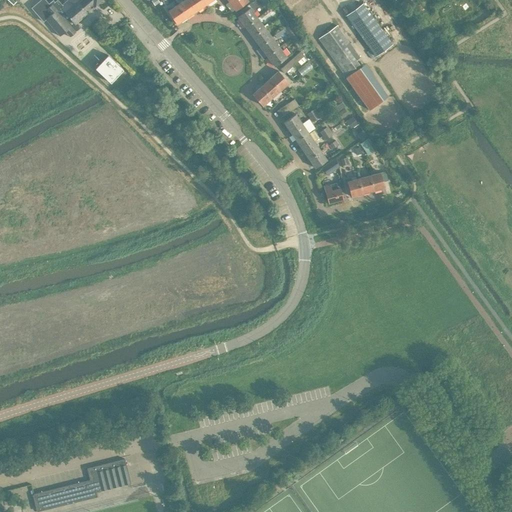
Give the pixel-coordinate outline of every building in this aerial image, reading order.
[(45,0),(39,0),(31,8),(43,22),(45,19),(59,36),(65,31),(70,37),(81,27),(77,22),(87,13),(86,12),(93,6),(94,6),(101,0),(67,0),(62,5),(57,0),(56,0),(54,2),(53,0),(52,0),(48,3),(45,0)] [(188,0),(184,0),(178,4),(186,17),(196,11),(188,0)] [(202,0),(188,0),(196,11),(206,4),(202,0)] [(229,0),(228,1),(236,10),(248,1),(247,0),(229,0)] [(375,56),(392,44),(363,3),(346,15),(375,56)] [(178,4),(168,11),(177,24),(186,17),(178,4)] [(244,26),(257,17),(250,7),(237,16),(244,26)] [(264,26),(258,17),(257,17),(244,26),(252,36),(264,26)] [(356,60),(360,58),(336,25),(318,38),(346,77),(345,77),(369,110),(388,96),(365,63),(361,66),(356,60)] [(271,36),(265,27),(264,26),(252,36),(259,45),(271,36)] [(279,46),(272,37),(271,36),(259,45),(266,55),(279,46)] [(287,57),(279,47),(279,46),(266,55),(274,66),(287,57)] [(300,51),(280,69),(284,74),(304,56),(300,51)] [(111,83),(123,70),(108,55),(95,68),(111,83)] [(280,90),(289,82),(279,71),(270,78),(280,90)] [(271,98),(280,90),(270,78),(261,86),(271,98)] [(262,106),(271,98),(261,86),(252,94),(262,106)] [(294,99),(288,103),(293,109),(299,105),(298,105),(294,99)] [(288,103),(282,107),(287,113),(293,109),(288,103)] [(282,107),(276,111),(281,117),(287,113),(282,107)] [(314,109),(308,113),(311,117),(317,113),(314,108),(314,109)] [(296,113),(283,121),(290,131),(302,123),(296,113)] [(317,113),(311,117),(313,121),(320,117),(317,113)] [(350,128),(353,127),(357,123),(352,116),(348,119),(345,121),(350,128)] [(302,123),(290,131),(296,140),(308,132),(302,123)] [(367,137),(364,133),(359,125),(354,129),(362,141),(367,137)] [(326,127),(320,131),(323,135),(329,131),(326,127)] [(329,131),(323,135),(326,140),(332,135),(329,131)] [(308,132),(296,140),(302,149),(314,141),(308,132)] [(368,155),(373,152),(374,151),(366,139),(360,143),(368,155)] [(328,145),(331,149),(338,144),(335,140),(328,145)] [(314,141),(302,149),(308,159),(321,151),(314,141)] [(355,158),(362,156),(360,146),(352,149),(355,158)] [(321,151),(308,159),(315,168),(327,160),(321,151)] [(342,165),(349,164),(347,157),(340,159),(342,165)] [(336,159),(322,168),(326,175),(338,167),(336,159)] [(369,175),(373,190),(385,187),(381,172),(369,175)] [(362,194),(373,190),(369,175),(358,178),(362,194)] [(351,197),(362,194),(358,178),(347,181),(351,197)] [(340,188),(337,189),(336,182),(330,184),(323,186),(328,203),(343,199),(340,188)] [(95,492),(130,483),(126,465),(123,465),(121,460),(87,468),(90,480),(33,494),(38,511),(97,496),(95,492)]
